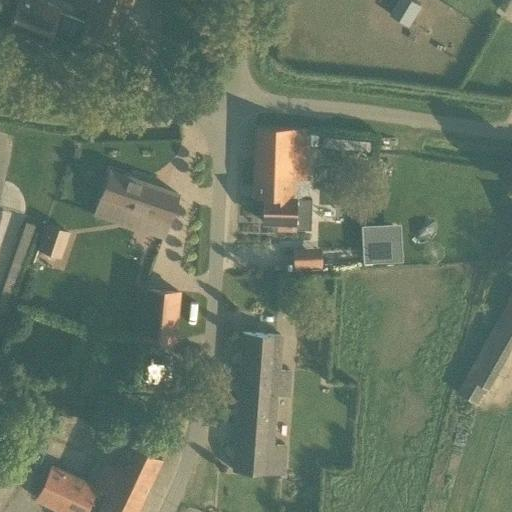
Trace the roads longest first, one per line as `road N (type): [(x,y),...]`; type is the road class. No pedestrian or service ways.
road 1 (unclassified): [(162,511),(195,429),(215,112)]
road 2 (unclassified): [(511,135),(247,111)]
road 3 (unclassified): [(215,112),(0,83)]
